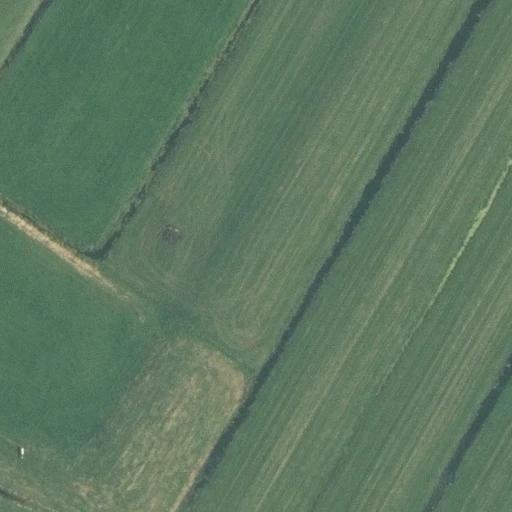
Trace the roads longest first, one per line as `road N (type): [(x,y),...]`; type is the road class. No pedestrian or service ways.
road 1 (track): [(425,0),(120,511)]
road 2 (track): [(106,511),(0,450)]
